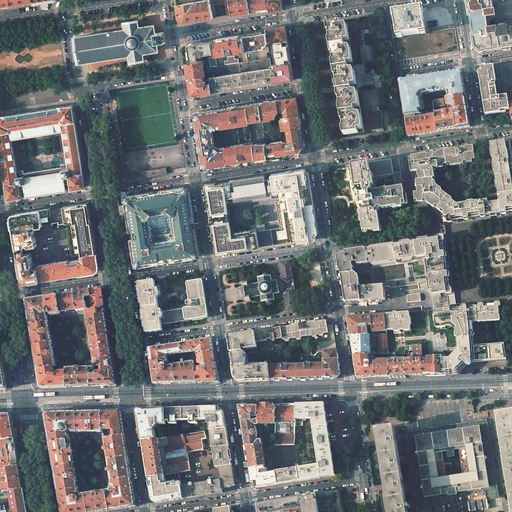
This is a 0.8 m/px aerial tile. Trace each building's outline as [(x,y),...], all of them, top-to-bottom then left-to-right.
[(177,4),(179,19),(184,22),(213,18),(213,17),(210,0),(204,0),(177,4)] [(214,5),(226,4),(228,15),(232,15),(229,0),(210,0),(213,17),(216,17),(214,5)] [(229,0),(232,15),(237,14),(251,12),(248,0),(229,0)] [(248,0),(251,12),(269,9),(267,0),(248,0)] [(267,0),(269,9),(270,12),(283,10),(281,0),(267,0)] [(493,12),(491,0),(471,0),(468,5),(472,29),(472,30),(475,49),(480,53),(483,52),(509,48),(511,47),(511,31),(511,30),(508,30),(507,28),(507,27),(500,28),(499,29),(500,31),(489,33),(486,18),(495,17),(494,12),(493,12)] [(391,25),(397,61),(458,51),(452,8),(446,4),(422,8),(426,32),(397,37),(395,24),(391,25)] [(422,8),(393,12),(395,24),(397,37),(426,32),(422,8)] [(82,36),(74,37),(78,64),(87,62),(90,62),(90,61),(92,61),(93,61),(93,62),(95,61),(129,55),(130,63),(145,60),(144,53),(159,51),(157,42),(166,41),(164,32),(156,33),(154,25),(139,27),(138,20),(124,22),(125,29),(110,32),(110,31),(109,31),(109,32),(91,35),(91,34),(89,34),(89,35),(87,35),(86,35),(82,36)] [(335,82),(336,82),(337,82),(354,80),(355,79),(354,70),(352,69),(349,70),(348,63),(351,63),(352,61),(350,48),(349,47),(345,47),(344,41),(348,40),(349,39),(347,25),(346,25),(342,25),(341,22),(328,24),(329,31),(328,32),(328,33),(328,38),(329,39),(330,39),(332,53),(332,54),(331,54),(332,60),(333,61),(336,76),(335,76),(334,76),(335,82)] [(275,42),(288,40),(285,26),(275,27),(266,28),(266,32),(268,43),(275,42)] [(266,32),(244,35),(246,50),(246,52),(247,52),(247,50),(265,47),(264,45),(267,44),(268,43),(266,32)] [(86,35),(87,35),(87,34),(87,33),(72,36),(77,66),(92,63),(92,62),(92,61),(90,61),(90,62),(87,62),(78,64),(74,37),(82,36),(86,35)] [(225,38),(213,40),(215,55),(241,51),(241,52),(242,52),(242,51),(246,50),(244,35),(231,37),(225,38)] [(187,44),(184,49),(186,62),(203,60),(209,59),(209,58),(208,57),(202,58),(200,59),(199,55),(200,56),(203,55),(204,55),(205,54),(204,54),(210,53),(211,57),(215,56),(215,55),(213,40),(187,44)] [(288,40),(275,42),(276,51),(275,51),(275,52),(276,52),(277,53),(275,54),(276,55),(277,55),(278,63),(277,63),(277,64),(278,64),(291,62),(288,40)] [(211,57),(209,58),(209,59),(210,67),(217,66),(215,56),(211,57)] [(225,61),(225,65),(238,63),(238,59),(235,59),(234,56),(228,57),(228,61),(225,61)] [(212,93),(270,83),(274,83),(271,65),(270,58),(238,63),(225,65),(217,66),(210,67),(208,68),(209,76),(209,80),(212,93)] [(203,60),(186,62),(188,79),(205,76),(209,76),(208,68),(204,68),(203,60)] [(271,65),(274,83),(294,80),(291,62),(278,64),(277,64),(271,65)] [(479,74),(482,92),(497,90),(496,84),(493,85),(492,82),(495,82),(496,81),(496,80),(494,66),(484,67),(479,74)] [(457,71),(405,80),(406,82),(403,86),(400,86),(402,95),(405,114),(405,119),(415,118),(414,114),(422,113),(420,99),(421,97),(421,95),(423,94),(424,93),(430,92),(439,91),(447,89),(449,98),(465,96),(462,75),(460,75),(458,73),(457,71)] [(205,76),(188,79),(191,96),(212,93),(209,80),(206,80),(206,81),(204,81),(203,78),(205,78),(205,76)] [(338,90),(351,88),(351,86),(355,85),(356,84),(355,79),(354,80),(337,82),(338,90)] [(351,88),(338,90),(339,98),(338,99),(339,104),(340,105),(343,120),(342,120),(341,121),(342,127),(343,127),(344,127),(345,135),(358,133),(358,129),(362,129),(363,128),(361,114),(359,113),(355,114),(354,107),(358,107),(359,105),(357,92),(356,91),(352,92),(351,88)] [(482,92),(484,107),(493,106),(500,105),(503,104),(509,103),(508,99),(508,98),(501,99),(500,96),(498,97),(497,90),(482,92)] [(449,98),(446,98),(447,106),(448,106),(452,105),(454,107),(455,106),(456,110),(460,110),(467,109),(465,96),(449,98)] [(297,97),(278,100),(279,110),(282,109),(282,110),(283,110),(283,112),(285,112),(285,116),(299,114),(297,97)] [(446,98),(433,100),(434,111),(435,115),(438,132),(456,129),(453,110),(439,112),(438,107),(447,106),(446,98)] [(278,100),(265,102),(260,103),(262,119),(275,116),(275,113),(279,112),(279,110),(278,100)] [(247,105),(250,122),(255,121),(254,120),(256,120),(262,119),(260,103),(247,105)] [(485,115),(501,113),(500,111),(510,109),(509,106),(509,103),(503,104),(500,105),(493,106),(484,107),(485,115)] [(31,112),(8,115),(3,116),(0,116),(0,150),(8,199),(22,197),(25,197),(28,197),(28,196),(67,190),(72,190),(72,189),(86,187),(73,105),(65,106),(59,107),(37,111),(37,110),(31,111),(31,112)] [(225,146),(228,165),(255,161),(253,145),(253,142),(239,144),(236,126),(250,123),(250,122),(247,105),(219,109),(222,127),(225,146)] [(194,118),(202,166),(207,168),(228,165),(225,146),(218,147),(215,145),(213,131),(215,128),(222,127),(219,109),(197,113),(194,118)] [(453,110),(456,129),(470,127),(470,126),(467,109),(460,110),(456,110),(453,110)] [(287,128),(297,126),(301,126),(301,125),(299,114),(285,116),(282,116),(280,118),(282,129),(287,128)] [(415,118),(405,119),(406,119),(408,137),(438,132),(435,115),(421,117),(415,118)] [(256,122),(259,138),(265,138),(264,134),(264,132),(263,121),(256,122)] [(287,141),(283,142),(283,141),(282,140),(274,142),(274,143),(266,144),(268,159),(300,154),(301,152),(301,148),(304,147),(301,126),(297,126),(287,128),(289,142),(287,142),(287,141)] [(500,212),(511,210),(511,186),(505,141),(490,143),(490,144),(492,156),(498,197),(499,198),(498,198),(499,202),(500,212)] [(253,145),(255,161),(260,160),(268,159),(266,144),(257,145),(257,144),(253,145)] [(452,197),(442,190),(442,188),(436,184),(435,180),(434,181),(433,178),(435,178),(434,170),(433,167),(435,167),(444,166),(443,164),(450,163),(450,165),(464,163),(463,162),(467,161),(467,162),(476,161),(473,146),(431,152),(431,153),(423,155),(423,154),(411,156),(414,174),(415,174),(416,181),(417,185),(418,185),(419,188),(418,188),(418,193),(417,193),(417,198),(419,198),(420,203),(427,202),(448,217),(449,221),(484,216),(482,201),(482,199),(460,203),(460,205),(457,205),(455,203),(456,202),(453,200),(452,197)] [(379,209),(400,206),(400,203),(403,203),(396,158),(350,165),(351,170),(349,171),(350,180),(349,181),(349,183),(351,184),(349,186),(350,188),(351,189),(350,190),(350,192),(352,193),(355,193),(357,211),(356,212),(356,216),(357,216),(360,231),(365,230),(365,231),(378,229),(375,215),(377,214),(378,212),(379,211),(379,209)] [(143,176),(142,177),(142,178),(167,174),(167,173),(167,172),(165,172),(163,170),(162,169),(161,168),(146,171),(145,173),(144,174),(143,176)] [(276,198),(280,227),(257,231),(259,247),(313,239),(318,233),(309,174),(302,169),(272,174),(273,179),(269,179),(271,189),(275,189),(275,191),(277,191),(278,198),(276,198)] [(266,180),(265,175),(231,180),(232,182),(207,185),(209,194),(207,194),(208,203),(210,203),(211,209),(209,209),(213,235),(215,235),(216,242),(214,242),(215,251),(217,250),(218,253),(252,248),(259,247),(257,231),(256,225),(236,228),(232,206),(229,206),(229,204),(272,197),(271,189),(269,179),(266,180)] [(194,221),(191,205),(190,193),(183,188),(131,196),(126,202),(128,216),(131,231),(137,230),(138,236),(134,237),(135,244),(133,244),(135,259),(142,265),(193,257),(198,249),(196,235),(194,235),(193,228),(192,222),(194,221)] [(229,206),(272,199),(272,197),(229,204),(229,206)] [(491,203),(489,203),(488,200),(484,200),(486,215),(490,215),(493,214),(497,214),(496,213),(500,212),(499,202),(491,203)] [(74,217),(90,214),(88,202),(63,206),(66,219),(74,218),(74,217)] [(426,206),(439,215),(440,222),(444,222),(449,221),(448,217),(427,202),(420,203),(418,203),(419,207),(426,206)] [(50,208),(13,214),(11,216),(17,248),(23,247),(23,248),(25,247),(25,245),(28,245),(29,247),(37,245),(36,239),(34,239),(31,225),(36,224),(37,225),(52,222),(50,208)] [(90,214),(74,217),(74,218),(79,246),(70,248),(71,256),(72,257),(82,255),(82,254),(96,252),(90,214)] [(484,216),(449,221),(444,222),(444,225),(490,218),(490,215),(486,215),(484,216)] [(70,246),(67,227),(61,229),(60,229),(63,248),(70,246)] [(426,256),(431,295),(432,295),(447,292),(450,292),(442,237),(428,239),(428,240),(424,241),(420,242),(420,241),(414,241),(417,257),(426,256)] [(442,237),(450,292),(447,292),(447,293),(447,296),(455,295),(454,293),(446,237),(442,237)] [(372,262),(372,264),(403,260),(403,258),(408,257),(410,258),(411,258),(417,257),(414,241),(407,243),(406,244),(401,245),(401,244),(366,249),(368,263),(372,262)] [(23,247),(17,248),(21,275),(22,275),(22,278),(27,282),(30,281),(30,282),(41,280),(39,268),(38,265),(37,265),(38,268),(35,268),(34,267),(33,267),(33,265),(34,265),(34,263),(33,263),(31,255),(32,255),(32,253),(31,254),(31,253),(24,254),(23,248),(23,247)] [(366,249),(345,252),(346,254),(341,255),(338,258),(341,274),(354,272),(353,269),(354,268),(354,267),(353,267),(352,262),(357,262),(357,265),(368,263),(366,249)] [(71,275),(87,273),(92,272),(92,271),(94,271),(98,266),(97,263),(98,263),(96,252),(82,254),(82,255),(83,259),(70,261),(70,260),(68,260),(71,275)] [(51,279),(55,278),(71,275),(68,260),(38,265),(39,268),(41,280),(51,278),(51,279)] [(265,273),(263,274),(262,274),(261,275),(261,276),(261,277),(258,278),(259,284),(249,285),(248,283),(243,283),(243,286),(243,287),(244,287),(244,290),(242,290),(242,293),(242,295),(245,295),(246,298),(245,298),(245,299),(246,302),(251,301),(251,298),(261,297),(262,302),(265,302),(265,303),(266,304),(267,305),(269,305),(271,304),(272,304),(272,302),(272,301),(275,300),(275,299),(283,297),(283,298),(285,298),(287,311),(298,309),(290,260),(279,262),(281,276),(280,276),(272,278),(271,276),(269,276),(268,275),(266,274),(265,273)] [(341,274),(343,287),(345,302),(361,301),(359,287),(360,286),(358,275),(357,275),(356,274),(355,272),(354,272),(341,274)] [(305,290),(303,278),(295,279),(297,292),(305,290)] [(162,324),(182,321),(208,317),(206,305),(203,306),(199,281),(188,283),(190,301),(188,301),(187,302),(187,304),(187,305),(188,305),(189,305),(191,305),(191,307),(163,312),(163,313),(160,313),(157,295),(159,294),(160,294),(160,293),(160,292),(159,292),(157,292),(155,281),(144,282),(140,288),(146,330),(152,332),(163,331),(162,324)] [(361,301),(384,299),(383,285),(360,287),(360,286),(359,287),(361,301)] [(102,288),(90,290),(91,296),(91,298),(90,298),(90,300),(91,299),(92,306),(87,307),(88,310),(105,308),(102,288)] [(86,304),(85,297),(88,297),(91,296),(90,290),(74,292),(77,311),(86,310),(88,310),(87,307),(86,304)] [(58,295),(61,314),(77,311),(74,292),(58,295)] [(420,293),(407,295),(408,302),(421,300),(420,293)] [(58,295),(26,300),(30,325),(49,322),(47,314),(49,314),(49,315),(51,315),(61,314),(58,295)] [(448,301),(448,302),(449,305),(456,304),(455,300),(455,295),(447,296),(448,301)] [(482,321),(501,319),(499,309),(498,304),(480,306),(477,306),(478,321),(482,321)] [(473,337),(473,322),(478,321),(477,306),(449,309),(445,309),(438,310),(434,310),(436,330),(455,328),(456,332),(458,331),(458,338),(473,337)] [(86,310),(91,338),(109,335),(105,308),(88,310),(86,310)] [(409,312),(385,314),(387,331),(393,330),(394,334),(404,333),(411,332),(410,323),(409,312)] [(371,315),(373,332),(372,332),(373,335),(378,334),(378,332),(387,331),(385,314),(371,315)] [(371,335),(373,335),(372,332),(373,332),(371,315),(348,317),(351,336),(371,335)] [(283,340),(318,335),(329,333),(327,325),(326,320),(281,327),(283,338),(283,340)] [(52,341),(49,322),(30,325),(33,345),(52,341)] [(318,335),(320,352),(323,351),(336,350),(332,325),(327,325),(329,333),(318,335)] [(281,327),(255,332),(257,341),(268,340),(268,339),(272,338),(272,339),(272,340),(272,341),(273,341),(274,341),(275,341),(275,340),(275,339),(283,338),(281,327)] [(255,332),(228,336),(231,353),(245,351),(245,352),(247,352),(247,353),(255,353),(258,352),(257,341),(255,332)] [(389,354),(387,334),(379,334),(379,337),(379,346),(376,346),(376,350),(376,355),(389,354)] [(91,338),(94,360),(112,357),(113,357),(109,335),(91,338)] [(376,355),(376,350),(370,350),(370,347),(371,347),(371,346),(371,335),(351,336),(354,355),(374,354),(374,355),(376,355)] [(450,354),(450,375),(452,374),(454,374),(457,374),(466,365),(467,363),(468,364),(469,363),(470,363),(470,362),(472,362),(486,361),(495,360),(495,361),(507,360),(504,343),(489,345),(489,346),(484,346),(474,347),(473,337),(458,338),(459,346),(456,350),(451,354),(450,354)] [(268,340),(257,341),(258,352),(268,352),(285,351),(284,344),(276,344),(275,339),(275,340),(275,341),(274,341),(273,341),(272,341),(272,340),(272,339),(272,338),(268,339),(268,340)] [(212,339),(181,343),(182,353),(197,351),(197,354),(198,354),(214,352),(214,351),(214,349),(212,339)] [(33,345),(37,369),(56,365),(52,341),(33,345)] [(168,356),(182,353),(181,343),(149,349),(150,358),(151,362),(168,359),(168,356)] [(422,355),(422,344),(413,345),(413,355),(406,355),(406,360),(406,376),(408,376),(423,375),(422,359),(422,355)] [(324,361),(330,360),(338,359),(336,350),(323,351),(324,361)] [(245,351),(231,353),(235,378),(239,381),(271,381),(270,367),(267,367),(267,366),(255,366),(255,367),(248,367),(247,365),(249,365),(248,358),(246,358),(245,352),(245,351)] [(214,352),(198,354),(198,355),(199,361),(195,362),(195,365),(216,362),(214,352)] [(370,362),(369,361),(369,360),(374,360),(374,355),(374,354),(354,355),(357,377),(357,378),(366,377),(369,377),(375,377),(374,364),(375,363),(370,362)] [(450,375),(450,354),(437,355),(438,375),(450,375)] [(430,355),(422,355),(422,359),(423,375),(438,375),(437,355),(430,355)] [(389,360),(390,377),(406,376),(406,360),(399,360),(399,356),(394,357),(389,357),(389,360)] [(102,372),(115,371),(113,357),(112,357),(94,360),(95,365),(96,367),(102,367),(102,372)] [(168,359),(151,362),(154,384),(164,384),(168,384),(177,384),(174,365),(167,366),(167,365),(167,364),(168,364),(169,363),(168,359)] [(323,364),(325,379),(335,378),(340,373),(338,359),(330,360),(324,361),(325,364),(323,364)] [(374,364),(375,377),(377,377),(390,377),(389,360),(378,360),(378,362),(375,363),(374,364)] [(186,383),(189,383),(198,383),(195,365),(195,362),(174,365),(177,384),(186,383)] [(195,365),(198,383),(209,382),(209,383),(219,382),(216,362),(195,365)] [(307,365),(309,379),(315,379),(325,379),(323,364),(310,365),(310,364),(309,363),(307,363),(307,364),(307,365)] [(56,365),(37,369),(39,377),(40,388),(41,388),(67,387),(66,368),(67,368),(67,364),(62,365),(62,371),(59,371),(58,366),(56,366),(56,365)] [(299,366),(301,380),(309,379),(307,365),(307,364),(306,365),(299,366)] [(283,367),(270,367),(271,381),(286,380),(286,365),(284,365),(283,366),(283,367)] [(286,365),(286,380),(294,380),(301,380),(299,366),(287,366),(286,365)] [(116,378),(115,371),(102,372),(96,372),(96,368),(95,367),(90,368),(91,386),(100,386),(117,385),(116,378)] [(90,368),(67,368),(66,368),(67,387),(80,387),(91,386),(90,368)] [(295,445),(296,426),(296,404),(277,405),(276,420),(276,430),(275,445),(275,446),(295,445)] [(325,404),(296,404),(296,426),(303,426),(303,419),(312,419),(319,464),(309,466),(299,468),(299,465),(297,465),(298,468),(300,481),(335,475),(325,404)] [(257,420),(276,420),(277,405),(259,406),(257,420)] [(257,420),(259,406),(239,406),(242,421),(252,420),(257,420)] [(201,407),(184,408),(184,421),(191,420),(191,424),(198,424),(198,420),(201,420),(201,407)] [(218,407),(201,407),(201,420),(202,423),(209,423),(209,424),(210,424),(210,431),(227,428),(224,412),(218,407)] [(184,408),(166,409),(167,422),(170,421),(171,425),(178,424),(178,421),(184,421),(184,408)] [(153,429),(153,425),(160,425),(160,428),(159,428),(159,438),(167,437),(167,422),(166,409),(153,409),(139,410),(138,412),(142,441),(157,439),(156,431),(153,429)] [(78,432),(103,431),(103,430),(103,411),(77,412),(78,432)] [(110,428),(112,428),(113,432),(111,432),(112,437),(125,435),(123,425),(121,415),(117,412),(117,411),(103,411),(103,430),(110,430),(110,428)] [(48,413),(46,416),(50,442),(70,439),(69,436),(69,435),(68,434),(67,432),(69,431),(71,430),(71,431),(72,432),(73,432),(78,432),(77,412),(48,413)] [(511,413),(499,416),(508,475),(511,498),(511,413)] [(15,438),(12,416),(10,415),(8,414),(0,414),(0,440),(6,440),(15,438)] [(259,431),(257,420),(252,420),(242,421),(246,446),(260,446),(262,445),(263,445),(259,431)] [(259,431),(276,430),(276,420),(257,420),(259,431)] [(493,473),(487,439),(485,427),(460,431),(434,435),(410,439),(420,498),(495,486),(493,473)] [(227,428),(210,431),(213,448),(229,446),(227,428)] [(406,511),(393,429),(379,431),(382,454),(386,476),(389,499),(391,511),(406,511)] [(204,432),(185,435),(188,452),(200,450),(204,450),(202,440),(207,439),(204,432)] [(128,456),(125,435),(112,437),(105,438),(108,459),(128,456)] [(159,438),(158,438),(161,457),(188,453),(188,452),(185,435),(168,437),(167,437),(159,438)] [(0,469),(11,468),(20,466),(17,452),(15,438),(6,440),(0,440),(0,469)] [(142,441),(145,459),(161,457),(158,438),(157,439),(142,441)] [(50,442),(54,467),(74,464),(70,439),(50,442)] [(265,466),(262,445),(260,446),(246,446),(249,468),(265,466)] [(229,446),(213,448),(216,468),(219,467),(232,465),(229,446)] [(188,453),(161,457),(164,475),(165,475),(167,475),(179,473),(190,470),(188,453)] [(131,477),(128,456),(108,459),(111,480),(131,477)] [(164,475),(161,457),(145,459),(148,478),(164,475)] [(74,464),(54,467),(58,491),(78,488),(74,464)] [(221,480),(214,481),(216,494),(223,493),(222,489),(229,488),(229,487),(231,487),(231,486),(235,485),(232,465),(219,467),(221,480)] [(0,469),(0,470),(4,492),(6,492),(8,492),(10,491),(24,489),(20,466),(11,468),(0,469)] [(265,466),(249,468),(252,483),(257,482),(258,487),(278,484),(276,471),(269,472),(269,469),(268,470),(267,469),(266,469),(265,466)] [(276,471),(278,484),(300,481),(298,468),(276,471)] [(164,475),(148,478),(152,499),(157,503),(170,501),(184,499),(181,486),(181,482),(179,473),(167,475),(168,479),(178,478),(179,482),(169,484),(169,482),(168,482),(168,484),(166,484),(165,475),(164,475)] [(131,477),(111,480),(112,485),(113,486),(115,486),(115,489),(114,491),(112,491),(111,490),(110,490),(107,490),(110,510),(135,506),(136,506),(131,477)] [(209,481),(198,483),(200,496),(216,494),(214,481),(212,481),(212,480),(209,480),(209,481)] [(181,486),(184,499),(200,496),(198,483),(193,484),(193,483),(190,483),(190,484),(181,486)] [(78,488),(58,491),(61,511),(88,511),(86,494),(82,494),(81,495),(81,497),(79,497),(77,496),(77,494),(78,493),(79,493),(78,488)] [(13,511),(0,511),(0,496),(7,496),(6,492),(4,492),(0,492),(0,511),(27,511),(24,489),(10,491),(11,495),(13,511)] [(98,511),(110,510),(107,490),(86,494),(88,511),(98,511)] [(255,503),(256,511),(341,511),(338,490),(255,503)]
